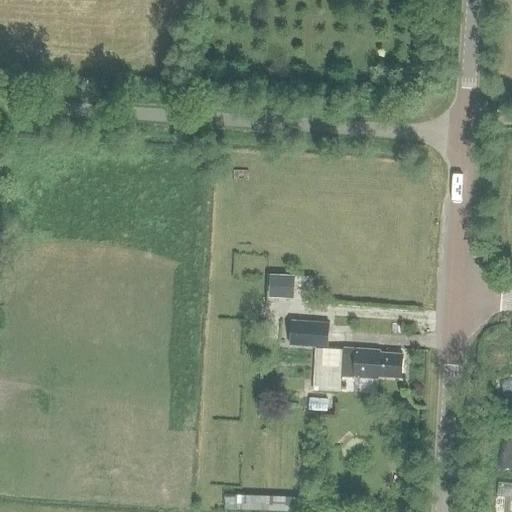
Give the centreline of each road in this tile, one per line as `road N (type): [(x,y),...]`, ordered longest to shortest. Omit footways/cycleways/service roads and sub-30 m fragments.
road 1 (unclassified): [(464,136),(0,105)]
road 2 (secondary): [(441,511),(464,136)]
road 3 (secondary): [(464,136),(474,0)]
